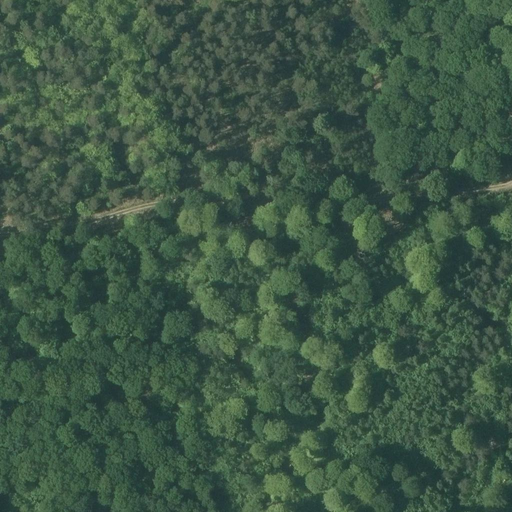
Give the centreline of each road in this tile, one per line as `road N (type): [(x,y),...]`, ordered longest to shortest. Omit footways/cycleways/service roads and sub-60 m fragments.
road 1 (track): [(0,233),(52,230),(149,204),(401,199),(511,188)]
road 2 (track): [(511,302),(484,511)]
